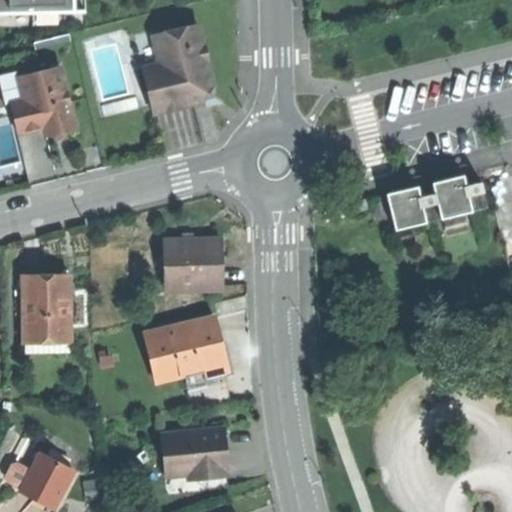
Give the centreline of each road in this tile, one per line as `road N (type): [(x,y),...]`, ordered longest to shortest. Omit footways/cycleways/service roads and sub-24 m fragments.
road 1 (residential): [(305,511),(278,360),(274,158)]
road 2 (residential): [(0,218),(274,158)]
road 3 (residential): [(511,100),(274,158)]
road 4 (residential): [(272,0),(279,55),(274,158)]
